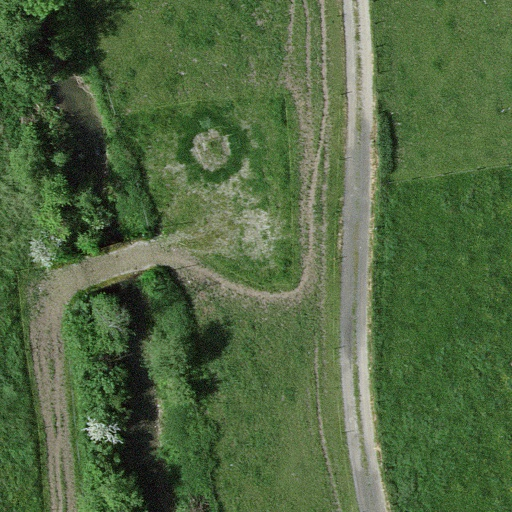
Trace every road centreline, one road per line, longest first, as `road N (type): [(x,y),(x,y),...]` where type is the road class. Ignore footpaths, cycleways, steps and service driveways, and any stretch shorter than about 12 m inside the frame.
road 1 (track): [(350,0),(352,459),(368,511)]
road 2 (track): [(351,239),(190,238),(26,285)]
